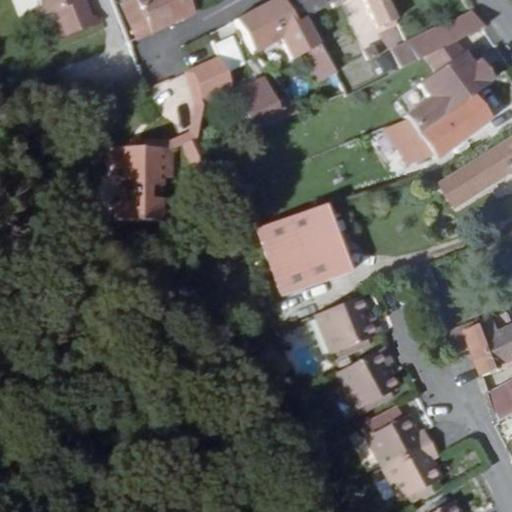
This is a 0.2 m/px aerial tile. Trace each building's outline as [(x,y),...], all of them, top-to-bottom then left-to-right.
[(34,0),(40,13),(49,10),(59,35),(90,23),(80,0),(34,0)] [(164,19),(155,0),(123,0),(120,2),(134,34),(164,19)] [(155,0),(164,19),(186,9),(182,0),(155,0)] [(332,67),(304,10),(291,17),(282,0),(255,0),(254,1),(265,26),(241,37),(245,46),(274,31),(285,53),(299,46),(313,76),(332,67)] [(304,10),(323,0),(282,0),(291,17),(304,10)] [(394,12),(387,0),(361,0),(374,22),(394,12)] [(265,26),(254,1),(231,14),(241,37),(265,26)] [(458,35),(487,23),(475,7),(450,18),(458,35)] [(435,45),(458,35),(450,18),(407,35),(417,53),(435,45)] [(405,58),(417,53),(407,35),(383,45),(392,64),(405,58)] [(413,131),(471,91),(478,86),(471,77),(461,83),(456,76),(435,45),(417,53),(405,58),(417,75),(396,87),(408,101),(398,107),(413,131)] [(214,48),(185,60),(192,78),(221,65),(214,48)] [(221,65),(192,78),(198,91),(227,78),(221,65)] [(465,70),(456,76),(461,83),(471,77),(465,70)] [(261,76),(231,88),(247,123),(287,107),(281,93),(270,98),(261,76)] [(430,155),(486,116),(471,91),(413,131),(430,155)] [(381,120),(398,143),(384,152),(401,174),(430,155),(413,131),(398,107),(381,120)] [(109,196),(109,218),(158,216),(158,193),(154,193),(154,180),(157,180),(157,172),(165,172),(165,142),(98,145),(99,159),(107,159),(107,177),(118,176),(119,196),(109,196)] [(511,144),(453,180),(465,200),(511,172),(511,144)] [(320,197),(254,220),(277,289),(344,266),(320,197)] [(359,296),(317,312),(331,353),(383,333),(376,316),(369,318),(359,296)] [(493,334),(511,325),(511,318),(502,323),(495,310),(478,318),(479,322),(487,319),(493,334)] [(470,347),(481,374),(506,362),(504,358),(511,354),(511,325),(493,334),(487,319),(479,322),(464,330),(463,330),(470,347)] [(463,330),(464,330),(461,320),(449,325),(458,351),(470,347),(463,330)] [(384,348),(337,375),(358,412),(398,389),(386,368),(393,364),(384,348)] [(511,378),(494,388),(502,415),(511,409),(511,378)] [(403,409),(365,431),(406,501),(442,479),(430,457),(439,452),(423,427),(415,432),(403,409)] [(461,511),(456,502),(438,511),(461,511)]
